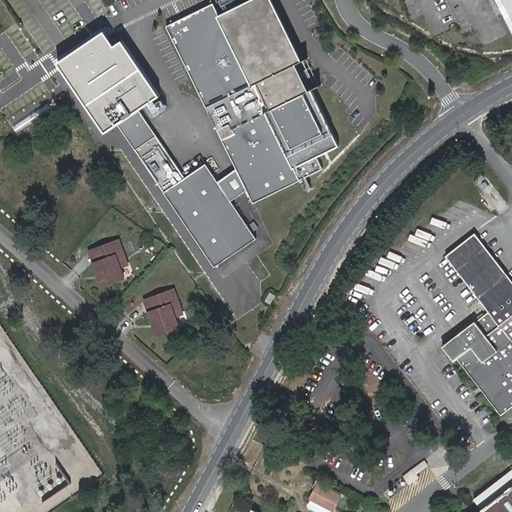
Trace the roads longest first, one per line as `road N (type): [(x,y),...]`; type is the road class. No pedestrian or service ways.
road 1 (unknown): [(438,448),(435,415),(374,344),(357,344),(314,416),(307,446),(361,481),(430,451)]
road 2 (tertiary): [(236,430),(350,221),(461,114)]
road 3 (unclassified): [(346,0),(367,32),(433,75),(461,114)]
